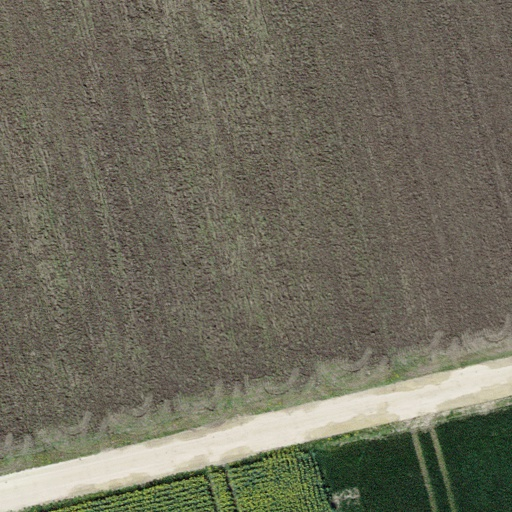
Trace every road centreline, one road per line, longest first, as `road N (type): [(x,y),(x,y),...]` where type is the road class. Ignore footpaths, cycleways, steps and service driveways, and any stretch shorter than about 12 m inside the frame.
road 1 (track): [(0,497),(511,376)]
road 2 (motorway): [(511,114),(0,234)]
road 3 (motorway): [(0,365),(511,245)]
